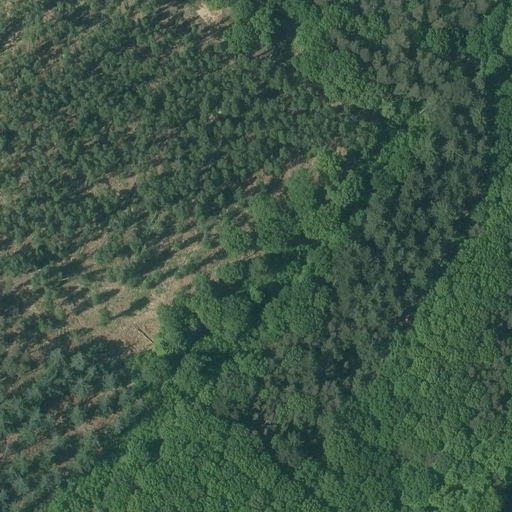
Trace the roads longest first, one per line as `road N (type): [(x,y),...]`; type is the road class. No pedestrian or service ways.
road 1 (track): [(283,488),(350,455),(419,308),(466,232),(492,138),(484,58)]
road 2 (track): [(239,0),(484,58)]
